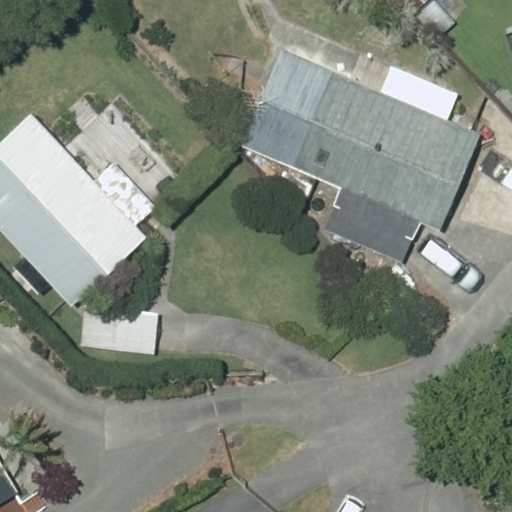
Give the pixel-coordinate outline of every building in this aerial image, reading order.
[(434,0),(423,0),(413,10),(433,32),(450,17),(434,0)] [(336,183),(319,224),(397,257),(414,216),(434,224),(473,127),(442,114),(453,88),(386,59),(376,83),(277,41),(235,140),(336,183)] [(129,219),(150,200),(106,154),(86,173),(24,106),(0,128),(0,228),(17,247),(4,260),(29,288),(43,276),(64,299),(140,230),(129,219)] [(77,343),(150,349),(154,308),(80,302),(77,343)] [(29,446),(102,449),(104,408),(31,405),(29,446)]
